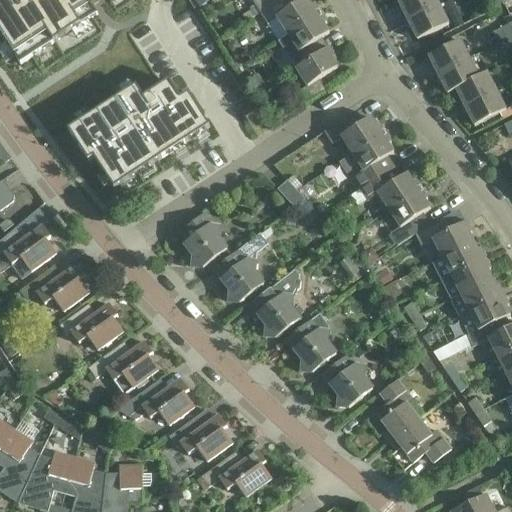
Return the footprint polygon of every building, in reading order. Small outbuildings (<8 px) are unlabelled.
[(0,0),(0,35),(21,67),(98,16),(93,9),(106,0),(0,0)] [(196,0),(194,1),(199,9),(207,4),(204,0),(196,0)] [(281,0),(257,0),(253,3),(255,7),(260,15),(282,1),(281,0)] [(278,43),(320,16),(314,6),(311,8),(306,0),(305,0),(289,11),(282,1),(260,15),(267,26),(278,43)] [(408,23),(440,7),(436,0),(409,0),(399,5),(408,23)] [(255,18),(260,15),(255,7),(249,10),(251,12),(255,18)] [(417,42),(450,26),(440,7),(408,23),(417,42)] [(320,16),(278,43),(297,71),(318,56),(312,46),(322,40),(329,35),(324,27),(326,25),(320,16)] [(506,43),(511,39),(511,32),(508,26),(500,30),(506,42),(506,43)] [(506,42),(500,30),(492,34),(498,46),(506,42)] [(438,77),(469,61),(460,42),(429,58),(438,77)] [(305,106),(327,92),(320,81),(337,70),(332,62),(335,60),(328,50),(318,56),(297,71),(307,88),(297,94),(305,106)] [(456,92),(478,79),(469,61),(438,77),(448,96),(456,92)] [(465,109),(496,94),(487,75),(478,79),(456,92),(465,109)] [(136,88),(68,132),(89,164),(94,160),(114,191),(210,129),(189,96),(181,101),(170,83),(144,100),(136,88)] [(465,109),(475,128),(506,112),(496,94),(465,109)] [(248,124),(260,116),(255,108),(243,115),(248,124)] [(511,115),(511,109),(506,112),(500,115),(503,120),(511,115)] [(353,156),(385,135),(379,126),(376,128),(371,120),(364,124),(356,113),(324,134),(332,146),(342,140),(353,156)] [(508,136),(511,133),(511,122),(503,127),(508,136)] [(385,135),(353,156),(363,173),(353,179),(361,191),(394,169),(387,159),(394,155),(388,147),(391,145),(385,135)] [(0,158),(5,165),(11,160),(0,145),(0,158)] [(146,178),(152,189),(181,174),(176,163),(146,178)] [(361,191),(351,198),(358,208),(368,201),(368,202),(378,196),(389,212),(421,191),(416,182),(413,184),(408,175),(401,180),(394,169),(361,191)] [(288,183),(287,183),(277,191),(291,206),(294,209),(305,201),(297,193),(297,192),(288,183)] [(7,187),(0,191),(0,212),(1,213),(13,204),(14,198),(7,187)] [(432,228),(423,215),(430,211),(425,203),(427,201),(421,191),(389,212),(400,229),(390,236),(398,248),(415,236),(420,233),(420,234),(432,228)] [(305,201),(294,209),(295,210),(294,211),(306,224),(316,214),(305,202),(305,201)] [(322,206),(315,212),(321,218),(327,212),(322,206)] [(192,269),(203,270),(227,252),(218,239),(219,229),(212,228),(212,226),(204,216),(180,234),(188,244),(185,246),(194,258),(192,269)] [(0,228),(4,234),(14,227),(11,223),(6,222),(0,226),(0,228)] [(442,260),(473,244),(469,236),(472,234),(467,224),(445,235),(440,224),(432,228),(420,234),(420,233),(415,236),(421,248),(433,242),(442,260)] [(16,230),(0,243),(0,267),(8,262),(12,268),(22,282),(31,275),(57,256),(47,243),(51,239),(43,228),(24,241),(16,230)] [(254,275),(256,264),(257,255),(268,246),(260,236),(238,253),(213,272),(221,283),(222,282),(230,293),(229,304),(240,305),(264,286),(254,275)] [(341,242),(332,249),(339,259),(349,251),(341,242)] [(441,283),(485,261),(480,251),(477,252),(473,244),(442,260),(432,265),(441,283)] [(450,301),(492,280),(488,272),(490,271),(485,261),(441,283),(450,301)] [(50,271),(25,289),(33,300),(37,297),(45,307),(54,301),(64,314),(89,296),(79,282),(84,279),(75,268),(61,278),(57,281),(50,271)] [(394,280),(385,270),(375,279),(383,289),(394,280)] [(274,288),(249,307),(257,318),(258,317),(267,328),(265,339),(276,340),(302,320),(293,309),(294,300),(296,301),(297,292),(300,290),(301,284),(298,281),(299,277),(295,272),(274,288)] [(459,319),(504,297),(499,287),(496,288),(492,280),(450,301),(459,319)] [(361,293),(374,298),(378,286),(365,281),(361,293)] [(391,303),(399,297),(390,286),(382,291),(391,303)] [(504,297),(459,319),(468,337),(466,338),(469,344),(460,348),(463,354),(489,341),(488,340),(497,336),(492,327),(510,317),(506,309),(509,307),(504,297)] [(411,322),(419,317),(411,305),(403,311),(411,322)] [(98,353),(123,335),(114,321),(118,318),(109,306),(91,319),(84,310),(59,328),(67,338),(71,335),(79,346),(88,340),(98,353)] [(327,344),(328,334),(327,327),(318,316),(285,342),(294,353),(294,352),(303,363),(302,374),(313,375),(336,356),(327,344)] [(419,334),(427,329),(419,317),(411,322),(419,334)] [(497,359),(511,351),(511,328),(497,336),(488,340),(489,341),(497,359)] [(1,346),(10,360),(25,350),(19,342),(10,340),(1,346)] [(124,398),(159,373),(149,359),(153,356),(145,344),(126,357),(119,348),(88,370),(96,381),(107,373),(124,398)] [(363,346),(355,353),(360,360),(368,353),(363,346)] [(440,366),(440,365),(455,358),(448,346),(433,354),(431,355),(440,366)] [(507,377),(511,374),(511,351),(497,359),(507,377)] [(338,409),(349,410),(373,391),(363,379),(365,369),(354,367),(347,358),(322,377),(330,388),(331,387),(339,398),(338,409)] [(436,370),(428,359),(420,365),(427,376),(436,370)] [(452,383),(460,377),(452,366),(444,372),(452,383)] [(0,378),(8,391),(17,386),(7,371),(0,375),(0,378)] [(460,395),(468,389),(460,377),(452,383),(460,395)] [(169,428),(195,410),(185,396),(189,393),(181,381),(163,395),(155,385),(131,403),(118,412),(135,423),(146,415),(151,421),(160,414),(169,428)] [(390,444),(419,421),(407,406),(413,401),(398,382),(380,396),(388,406),(375,415),(388,431),(382,435),(390,444)] [(15,401),(24,396),(17,386),(8,391),(15,401)] [(56,410),(57,409),(63,405),(55,394),(44,402),(56,410)] [(476,417),(483,412),(476,400),(467,406),(476,417)] [(54,426),(59,418),(49,411),(44,420),(54,426)] [(483,412),(476,417),(475,417),(483,429),(492,424),(483,412)] [(64,433),(69,425),(70,424),(59,418),(54,426),(64,433)] [(208,464),(233,446),(223,432),(227,429),(219,418),(201,431),(194,421),(169,439),(177,449),(181,446),(189,457),(198,451),(208,464)] [(434,465),(452,451),(436,432),(431,436),(419,421),(390,444),(397,453),(402,449),(413,465),(426,455),(434,465)] [(0,455),(15,433),(0,422),(0,455)] [(75,428),(70,436),(80,443),(82,432),(75,428)] [(0,493),(18,506),(40,457),(29,450),(33,444),(15,433),(0,455),(0,467),(4,470),(0,476),(0,493)] [(109,456),(115,447),(104,440),(99,449),(109,456)] [(237,486),(246,500),(272,481),(262,468),(266,465),(258,453),(240,466),(233,456),(196,483),(204,493),(220,482),(227,493),(237,486)] [(65,496),(75,460),(55,454),(53,461),(40,457),(18,506),(40,511),(48,511),(54,493),(65,496)] [(101,511),(106,476),(93,472),(95,466),(75,460),(65,496),(76,499),(72,511),(101,511)] [(106,476),(101,511),(130,511),(130,506),(142,505),(142,495),(143,495),(143,489),(150,489),(152,484),(151,477),(142,477),(142,467),(119,468),(119,475),(106,476)] [(509,511),(508,509),(501,511),(494,511),(486,496),(453,511),(509,511)]
